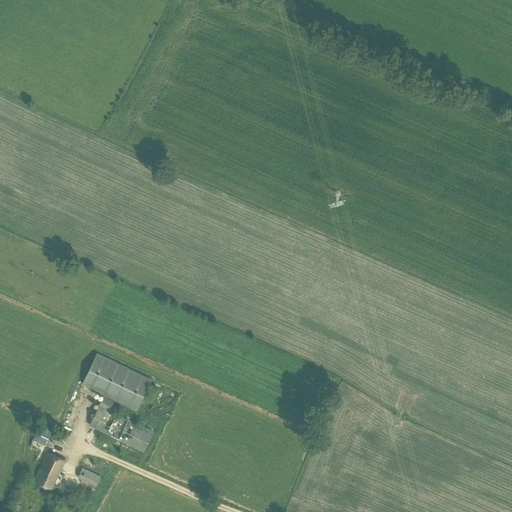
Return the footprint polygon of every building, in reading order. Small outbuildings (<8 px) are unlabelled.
[(97,353),(82,384),(104,395),(89,425),(144,452),(154,432),(110,410),(114,400),(137,411),(152,379),(97,353)] [(48,438),(50,433),(51,431),(40,426),(33,440),(44,445),(45,445),(48,438)] [(63,444),(65,438),(58,435),(56,440),(63,444)] [(48,452),(34,480),(52,489),(65,460),(48,452)] [(82,467),(77,478),(95,487),(101,477),(82,467)]
